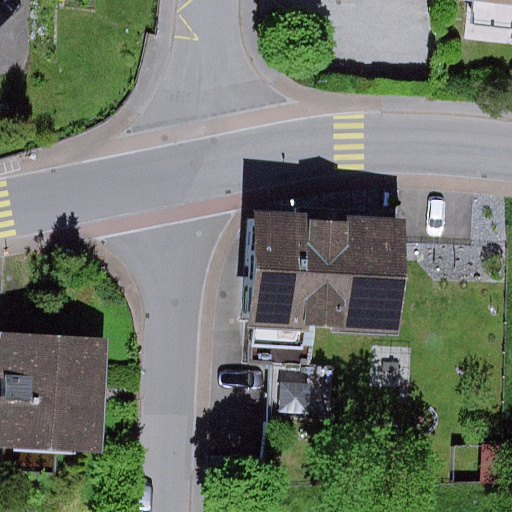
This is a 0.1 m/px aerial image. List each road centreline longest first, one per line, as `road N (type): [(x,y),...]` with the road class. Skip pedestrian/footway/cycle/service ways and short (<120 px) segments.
road 1 (residential): [(178,175),(161,511)]
road 2 (residential): [(178,175),(345,144),(511,155)]
road 3 (residential): [(0,210),(178,175)]
road 4 (residential): [(211,0),(178,175)]
